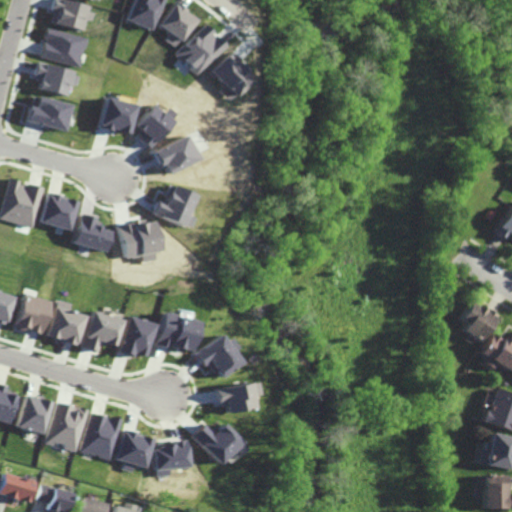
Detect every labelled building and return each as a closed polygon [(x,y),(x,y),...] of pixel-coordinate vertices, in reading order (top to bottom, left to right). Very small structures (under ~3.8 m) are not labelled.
[(68,0),(52,0),(50,10),(56,11),(53,23),(81,30),(84,19),(90,20),(93,11),(86,9),(87,5),(68,0)] [(130,0),(123,20),(148,30),(159,0),(130,0)] [(173,4),(157,26),(168,34),(163,42),(171,48),(193,19),(173,4)] [(203,23),(172,54),(194,76),(224,45),(203,23)] [(44,27),(37,57),(82,68),(89,38),(44,27)] [(227,50),(205,74),(231,98),(253,74),(227,50)] [(77,76),(70,74),(71,71),(37,61),(33,76),(39,78),(37,87),(64,95),(67,83),(75,85),(77,76)] [(69,105),(33,95),(29,106),(27,105),(23,121),(62,132),(69,105)] [(102,96),(94,127),(125,135),(134,104),(102,96)] [(149,103),(130,126),(139,134),(136,138),(147,147),(169,120),(149,103)] [(148,152),(156,166),(159,164),(163,173),(192,158),(181,135),(148,152)] [(6,177),(0,197),(0,219),(29,228),(40,187),(6,177)] [(154,199),(148,214),(176,226),(177,224),(184,227),(188,217),(180,214),(188,194),(164,184),(157,200),(154,199)] [(44,192),(35,222),(64,231),(73,200),(44,192)] [(511,208),(506,205),(489,233),(499,239),(502,235),(511,241),(511,208)] [(75,212),(66,245),(100,254),(107,231),(95,227),(97,223),(89,221),(91,217),(75,212)] [(111,224),(119,258),(134,255),(136,263),(150,260),(145,253),(156,250),(149,216),(111,224)] [(0,292),(0,324),(3,325),(11,295),(0,292)] [(21,294),(11,328),(24,332),(25,329),(37,333),(47,301),(21,294)] [(53,299),(42,335),(72,344),(81,316),(65,311),(67,303),(53,299)] [(467,300),(455,321),(460,324),(455,333),(478,346),(495,316),(467,300)] [(87,310),(76,346),(93,351),(95,345),(100,346),(102,343),(109,345),(117,318),(87,310)] [(157,312),(149,344),(165,349),(166,347),(183,352),(191,321),(157,312)] [(123,315),(112,351),(138,359),(149,322),(123,315)] [(489,332),(477,353),(507,370),(511,361),(511,331),(505,341),(489,332)] [(214,378),(235,361),(227,351),(232,346),(224,336),(218,341),(212,333),(186,354),(197,367),(202,362),(214,378)] [(208,388),(211,404),(218,402),(220,413),(248,407),(245,395),(253,393),(251,381),(244,383),(243,382),(208,388)] [(0,384),(0,421),(6,423),(15,393),(3,390),(4,386),(0,384)] [(511,394),(493,388),(481,422),(511,431),(511,394)] [(22,393),(12,427),(40,434),(50,401),(22,393)] [(54,401),(42,444),(71,452),(84,409),(54,401)] [(86,411),(75,453),(105,461),(116,419),(86,411)] [(184,435),(214,464),(227,450),(233,456),(240,449),(234,443),(235,442),(216,423),(207,431),(197,422),(184,435)] [(118,430),(110,459),(119,462),(117,469),(127,472),(129,464),(139,466),(147,438),(118,430)] [(487,432),(481,464),(506,468),(511,437),(487,432)] [(148,469),(146,446),(152,446),(151,442),(163,441),(163,439),(181,438),(183,469),(163,470),(161,468),(148,469)] [(0,471),(0,496),(24,503),(30,481),(0,471)] [(480,476),(481,509),(504,509),(504,476),(480,476)] [(36,484),(32,500),(44,504),(42,510),(52,511),(53,509),(62,511),(67,493),(36,484)] [(77,497),(72,511),(96,511),(99,504),(77,497)] [(106,504),(103,511),(128,511),(131,505),(119,502),(118,508),(106,504)]
